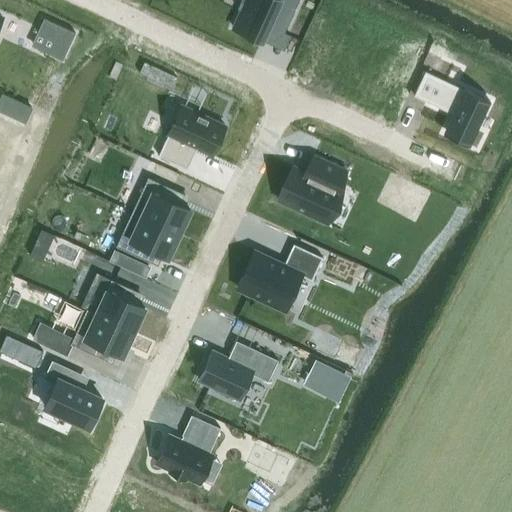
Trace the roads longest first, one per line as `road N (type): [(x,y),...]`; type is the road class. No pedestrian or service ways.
road 1 (residential): [(95,511),(290,92)]
road 2 (residential): [(89,0),(290,92)]
road 3 (residential): [(290,92),(447,166)]
